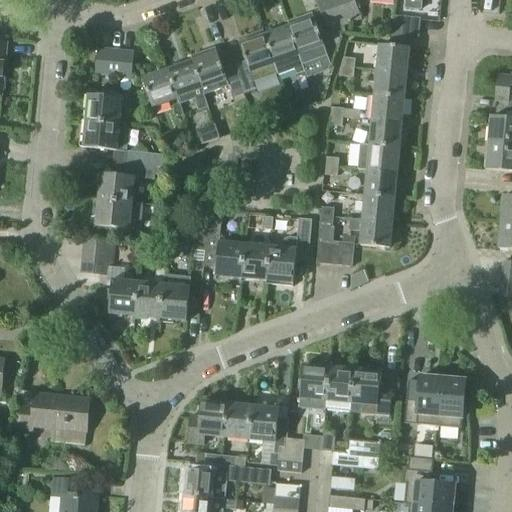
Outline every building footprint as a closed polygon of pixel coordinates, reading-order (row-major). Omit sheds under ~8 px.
[(339,28),(329,0),(317,4),(327,32),(339,28)] [(350,24),(341,0),(329,0),(339,28),(350,24)] [(354,0),(341,0),(350,24),(361,20),(357,7),(354,0)] [(395,0),(395,2),(406,3),(405,11),(421,12),(422,0),(395,0)] [(287,25),(289,30),(298,56),(302,67),(327,58),(324,47),(314,21),(302,25),(301,20),(287,25)] [(419,31),(393,28),(392,40),(418,43),(419,31)] [(289,30),(264,39),(274,65),(277,74),(292,68),(295,77),(305,74),(302,67),(298,56),(289,30)] [(234,68),(244,95),(256,91),(249,74),(274,65),(264,39),(253,43),(251,37),(238,42),(240,48),(246,63),(234,68)] [(409,50),(380,47),(377,72),(407,75),(409,50)] [(97,75),(108,76),(110,52),(98,51),(96,76),(97,76),(97,75)] [(119,77),(123,54),(110,52),(108,76),(119,77)] [(193,64),(202,91),(227,82),(233,99),(244,95),(234,68),(223,72),(217,55),(206,59),(204,53),(191,58),(193,64)] [(123,54),(119,77),(119,82),(132,84),(135,55),(123,54)] [(342,69),(354,70),(355,62),(344,61),(342,69)] [(193,64),(168,73),(178,100),(180,106),(196,100),(203,98),(205,97),(202,91),(193,64)] [(354,70),(342,69),(339,78),(353,80),(354,70)] [(377,72),(375,98),(404,100),(407,75),(377,72)] [(178,100),(168,73),(143,82),(153,109),(178,100)] [(499,79),(497,103),(509,104),(509,102),(511,80),(499,79)] [(90,97),(87,123),(120,126),(123,101),(90,97)] [(196,100),(200,111),(207,109),(203,98),(196,100)] [(375,98),(373,113),(369,112),(368,122),(372,123),(402,125),(404,100),(375,98)] [(303,99),(289,104),(292,114),(306,109),(303,99)] [(511,102),(509,102),(509,104),(507,121),(491,120),(489,146),(511,148),(511,102)] [(173,108),(177,119),(184,117),(180,106),(173,108)] [(332,119),(342,120),(343,112),(332,111),(332,119)] [(343,112),(342,120),(360,121),(361,112),(343,111),(343,112)] [(342,120),(332,119),(331,128),(341,129),(342,120)] [(85,149),(125,153),(127,127),(120,126),(87,123),(84,123),(81,149),(85,149)] [(402,125),(372,123),(370,148),(400,151),(402,125)] [(202,146),(220,140),(215,126),(197,132),(202,146)] [(511,148),(489,146),(487,173),(511,174),(511,148)] [(358,172),(368,173),(397,176),(400,151),(370,148),(360,147),(358,172)] [(158,157),(128,154),(127,165),(157,168),(165,169),(162,160),(161,157),(158,157)] [(327,169),(337,170),(338,162),(328,161),(327,169)] [(157,168),(127,165),(126,178),(102,176),(99,201),(133,205),(136,179),(156,181),(157,168)] [(337,170),(327,169),(326,178),(336,179),(337,170)] [(397,176),(368,173),(365,198),(395,201),(397,176)] [(395,201),(365,198),(363,223),(393,226),(395,201)] [(501,225),(511,225),(511,198),(503,198),(501,225)] [(133,205),(99,201),(97,227),(131,230),(133,205)] [(322,219),(332,220),(333,212),(323,211),(322,219)] [(220,244),(222,225),(223,213),(210,212),(209,223),(206,254),(205,266),(217,267),(216,279),(242,281),(245,246),(220,244)] [(273,219),(265,218),(264,231),(272,231),(273,219)] [(332,220),(322,219),(321,228),(332,229),(332,220)] [(266,283),(266,287),(293,290),(293,286),(296,262),(308,263),(311,234),(312,222),(299,221),(298,233),(297,241),(290,240),(285,242),(282,247),(281,250),(271,249),(268,284),(266,283)] [(209,223),(197,222),(194,253),(206,254),(209,223)] [(393,226),(363,223),(361,248),(390,251),(393,226)] [(511,225),(501,225),(498,251),(511,252),(511,225)] [(115,241),(86,238),(85,251),(114,254),(115,241)] [(329,267),(331,244),(319,243),(317,266),(329,267)] [(331,244),(329,267),(340,268),(342,245),(331,244)] [(342,245),(340,268),(352,269),(354,246),(342,245)] [(245,246),(242,281),(266,283),(268,284),(271,249),(245,246)] [(114,254),(85,251),(84,263),(113,266),(114,254)] [(113,266),(84,263),(83,275),(105,277),(108,277),(112,278),(112,274),(113,269),(113,266)] [(511,264),(504,264),(503,276),(511,276),(511,264)] [(166,268),(159,267),(156,278),(155,286),(139,285),(135,318),(160,320),(161,320),(165,278),(166,268)] [(511,276),(503,276),(502,288),(511,288),(511,276)] [(191,280),(165,278),(161,320),(160,320),(160,324),(161,325),(161,324),(174,325),(174,322),(187,323),(190,290),(191,280)] [(135,318),(139,285),(113,282),(110,316),(135,318)] [(507,301),(511,301),(511,288),(502,288),(501,300),(507,301)] [(355,369),(330,367),(329,371),(326,404),(326,412),(351,414),(352,407),(355,373),(355,369)] [(311,411),(311,403),(326,404),(329,371),(303,369),(300,402),(299,402),(299,410),(311,411)] [(376,417),(378,417),(389,418),(390,419),(393,392),(380,390),(381,376),(355,373),(352,407),(377,409),(376,417)] [(420,378),(418,403),(407,402),(404,425),(439,428),(443,380),(420,378)] [(443,380),(439,428),(461,430),(465,382),(443,380)] [(32,433),(33,428),(87,434),(90,402),(35,396),(34,407),(21,406),(18,432),(32,433)] [(225,440),(228,407),(202,404),(201,420),(191,419),(189,445),(203,447),(204,438),(225,440)] [(228,407),(225,440),(251,442),(254,409),(228,407)] [(266,410),(254,409),(251,442),(276,445),(275,456),(272,456),(270,468),(279,468),(278,473),(301,476),(303,464),(279,461),(280,450),(285,450),(285,442),(287,442),(288,442),(290,423),(279,422),(280,412),(278,412),(278,408),(266,407),(266,410)] [(334,455),(335,455),(336,445),(337,435),(324,434),(323,445),(322,453),(331,454),(334,455)] [(279,461),(303,464),(304,451),(322,453),(323,445),(288,442),(287,442),(285,442),(285,450),(280,450),(279,461)] [(334,455),(333,468),(364,471),(365,460),(376,461),(377,444),(355,442),(348,446),(347,456),(335,455),(334,455)] [(335,455),(347,456),(348,446),(336,445),(335,455)] [(14,456),(13,468),(26,469),(27,457),(14,456)] [(205,466),(206,457),(194,456),(193,465),(205,466)] [(206,457),(205,466),(223,468),(223,458),(219,458),(206,457)] [(236,459),(223,458),(223,468),(228,468),(235,469),(236,459)] [(409,459),(408,471),(404,471),(403,485),(407,486),(404,506),(409,507),(452,511),(455,488),(431,485),(433,462),(409,459)] [(187,473),(187,478),(185,498),(225,502),(227,484),(262,487),(270,488),(271,472),(263,472),(245,470),(235,469),(228,468),(227,477),(215,476),(187,473)] [(331,479),(330,491),(332,491),(354,493),(355,483),(355,481),(331,479)] [(78,483),(53,480),(51,497),(64,498),(62,511),(96,511),(97,500),(77,498),(78,483)] [(300,489),(277,487),(276,499),(299,501),(300,489)] [(224,511),(224,510),(241,511),(242,511),(243,504),(225,502),(185,498),(183,511),(224,511)] [(365,502),(365,501),(332,498),(330,498),(329,509),(331,510),(354,511),(364,511),(372,511),(373,503),(365,502)] [(275,511),(288,511),(297,511),(299,501),(276,499),(275,507),(275,511)]
